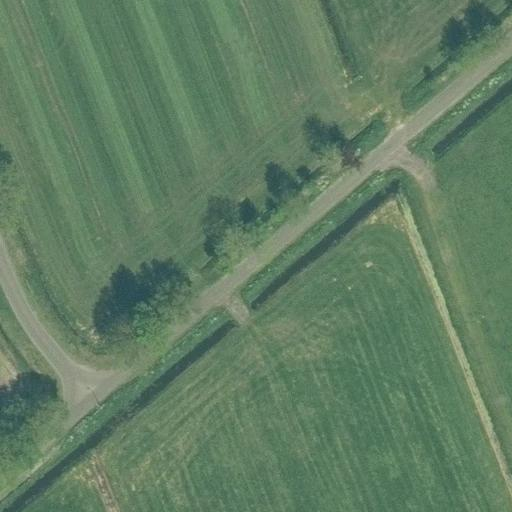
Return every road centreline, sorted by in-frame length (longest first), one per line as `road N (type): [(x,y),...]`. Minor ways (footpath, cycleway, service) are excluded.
road 1 (unclassified): [(511,44),(93,397)]
road 2 (unclassified): [(93,397),(29,325),(0,263)]
road 3 (unclassified): [(0,476),(93,397)]
